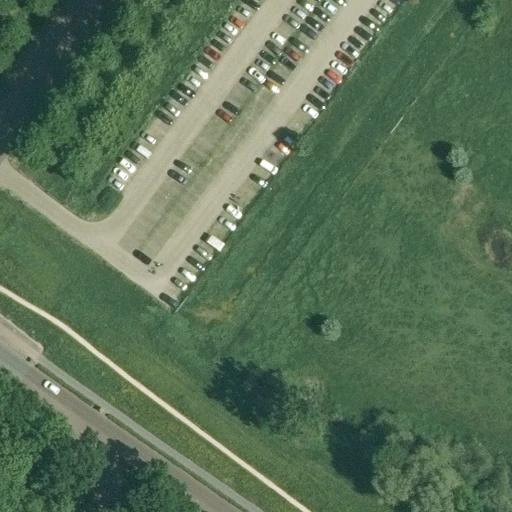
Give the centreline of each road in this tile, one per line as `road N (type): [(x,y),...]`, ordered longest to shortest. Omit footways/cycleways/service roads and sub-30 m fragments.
road 1 (unclassified): [(0,130),(97,0)]
road 2 (tertiary): [(214,511),(90,425)]
